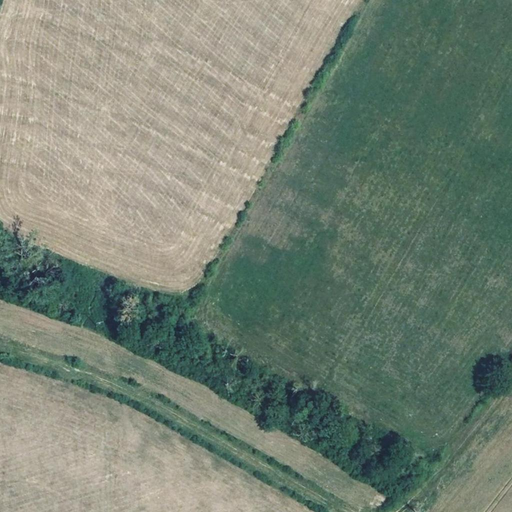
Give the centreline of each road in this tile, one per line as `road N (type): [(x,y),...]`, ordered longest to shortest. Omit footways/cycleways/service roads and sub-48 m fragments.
road 1 (track): [(0,345),(141,397),(350,511)]
road 2 (track): [(402,511),(511,380)]
